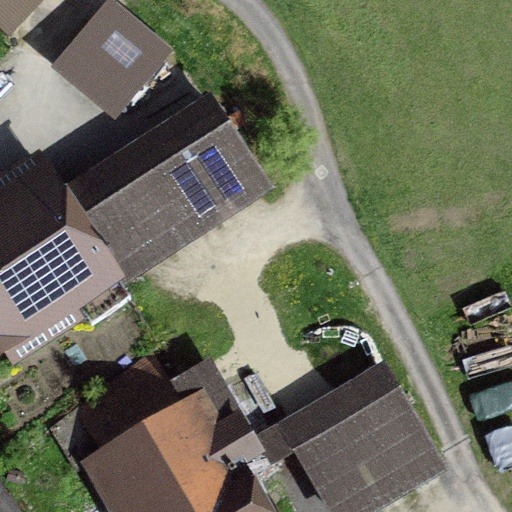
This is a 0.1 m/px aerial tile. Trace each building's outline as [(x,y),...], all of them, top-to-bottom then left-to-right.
[(0,0),(0,33),(7,41),(45,0),(0,0)] [(103,15),(61,65),(116,111),(158,60),(103,15)] [(0,337),(69,292),(91,326),(130,300),(119,285),(265,190),(224,127),(79,222),(53,183),(0,217),(0,337)] [(104,453),(138,511),(261,511),(236,467),(256,456),(237,423),(203,443),(149,352),(51,429),(76,470),(104,453)] [(339,511),(434,457),(396,392),(296,450),(332,511),(339,511)]
